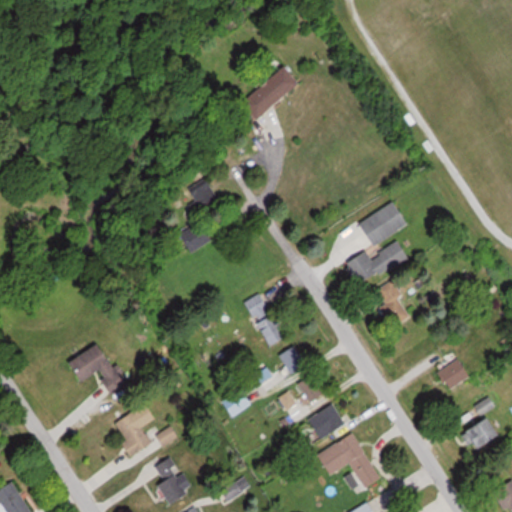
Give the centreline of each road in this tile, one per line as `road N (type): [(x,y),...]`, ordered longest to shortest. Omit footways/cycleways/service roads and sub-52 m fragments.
road 1 (residential): [(461,511),(301,264)]
road 2 (residential): [(90,511),(0,374)]
